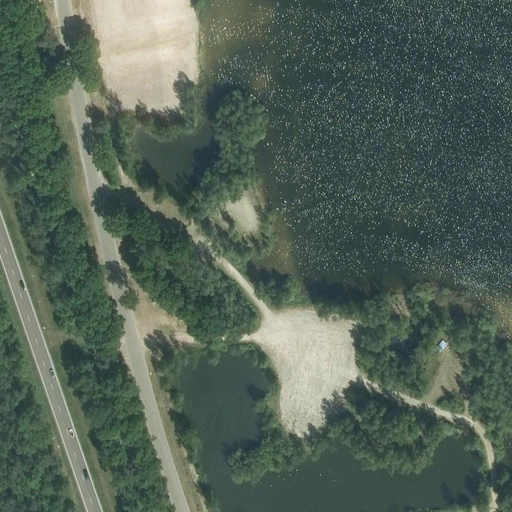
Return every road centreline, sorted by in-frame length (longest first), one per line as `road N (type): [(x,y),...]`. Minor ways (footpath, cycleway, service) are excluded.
road 1 (unclassified): [(182,511),(94,191),(60,0)]
road 2 (unknown): [(153,511),(0,59)]
road 3 (unknown): [(506,499),(485,421),(474,410),(279,346)]
road 4 (trunk): [(96,511),(0,229)]
road 5 (unknown): [(88,159),(200,211),(267,298),(279,346)]
road 6 (unknown): [(130,319),(279,346)]
